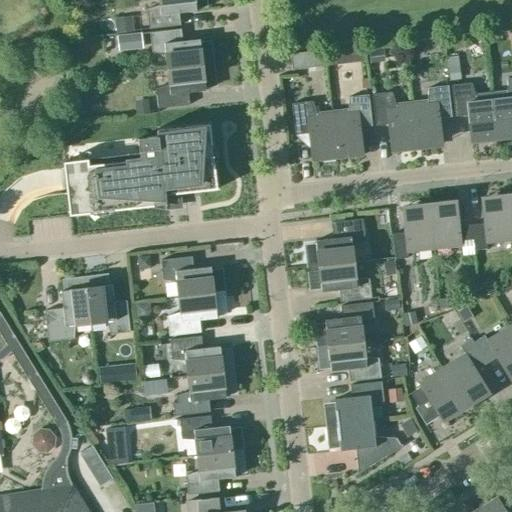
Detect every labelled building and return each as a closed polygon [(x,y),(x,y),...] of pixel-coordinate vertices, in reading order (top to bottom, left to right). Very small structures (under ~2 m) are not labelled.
[(196,5),(205,4),(204,0),(159,0),(160,4),(147,9),(149,28),(180,25),(179,12),(196,10),(196,5)] [(114,18),(115,33),(134,31),(132,15),(114,18)] [(150,32),(152,52),(165,53),(167,68),(212,63),(209,43),(200,44),(199,39),(182,41),(181,28),(150,32)] [(116,36),(118,51),(143,48),(141,33),(116,36)] [(362,45),(325,49),(326,65),(364,61),(362,45)] [(326,65),(325,49),(290,53),(292,69),(326,65)] [(368,51),(370,63),(384,61),(383,49),(368,51)] [(169,84),(156,88),(158,108),(189,104),(188,92),(205,90),(205,85),(214,84),(212,63),(167,68),(169,84)] [(447,68),(449,80),(461,79),(459,66),(447,68)] [(511,77),(507,78),(506,92),(491,93),(496,138),(511,136),(511,77)] [(491,93),(475,95),(471,82),(451,85),(455,116),(467,114),(470,137),(475,136),(475,141),(496,138),(491,93)] [(416,147),(437,145),(436,140),(441,140),(439,118),(451,116),(448,85),(428,87),(427,101),(411,103),(416,147)] [(396,104),(392,91),(372,94),(375,125),(388,124),(390,146),(395,145),(396,150),(416,147),(411,103),(396,104)] [(368,94),(348,96),(347,110),(332,112),(337,157),(358,154),(357,150),(362,149),(360,127),(372,125),(368,94)] [(134,100),(136,115),(149,113),(147,99),(134,100)] [(316,114),(312,101),(291,103),(295,134),(308,133),(311,155),(316,154),(316,159),(337,157),(332,112),(316,114)] [(166,204),(165,194),(217,188),(209,123),(156,129),(157,136),(138,138),(140,158),(88,164),(88,158),(63,161),(69,215),(166,204)] [(511,238),(511,229),(508,194),(489,196),(490,201),(481,202),(483,223),(471,224),(472,239),(473,250),(487,248),(486,242),(511,238)] [(461,240),(472,239),(471,224),(459,226),(457,205),(447,206),(447,201),(428,203),(434,248),(461,245),(461,240)] [(434,248),(428,203),(410,206),(410,210),(401,211),(404,232),(392,234),(395,259),(408,257),(407,251),(434,248)] [(315,240),(316,245),(306,246),(309,267),(354,262),(352,246),(365,242),(362,218),(331,222),(333,238),(315,240)] [(220,260),(246,259),(245,240),(219,241),(220,260)] [(223,291),(220,270),(211,271),(210,266),(193,268),(191,256),(160,259),(162,279),(176,280),(178,296),(223,291)] [(311,287),(321,286),(321,291),(338,289),(340,302),(371,298),(369,278),(355,277),(354,262),(309,267),(311,287)] [(112,284),(107,285),(106,275),(85,278),(90,322),(106,321),(110,334),(130,331),(126,300),(114,301),(112,284)] [(64,280),(66,290),(61,290),(63,307),(44,310),(48,341),(74,338),(75,324),(90,322),(85,278),(64,280)] [(478,284),(481,296),(495,292),(492,280),(478,284)] [(216,317),(216,312),(225,311),(223,291),(178,296),(180,312),(167,316),(169,335),(200,332),(199,319),(216,317)] [(439,299),(440,309),(454,307),(452,297),(439,299)] [(363,341),(361,325),(374,321),(371,302),(340,305),(342,317),(324,320),(325,324),(316,326),(318,346),(363,341)] [(466,305),(456,311),(462,321),(472,316),(466,305)] [(416,323),(414,311),(402,313),(404,325),(416,323)] [(0,334),(4,342),(2,344),(0,346),(0,345),(0,358),(1,358),(3,356),(6,355),(8,353),(10,350),(56,426),(57,429),(58,431),(59,433),(59,436),(59,438),(59,441),(59,443),(59,445),(58,448),(57,450),(56,452),(55,454),(54,456),(52,458),(49,461),(47,464),(45,468),(43,472),(41,476),(40,479),(39,484),(39,488),(39,492),(51,487),(70,484),(68,481),(67,478),(66,475),(65,471),(65,468),(65,465),(65,461),(66,458),(67,455),(68,451),(69,448),(69,445),(70,441),(70,438),(70,435),(69,431),(68,428),(67,425),(66,422),(0,314),(0,334)] [(486,363),(496,357),(507,375),(511,372),(511,328),(510,326),(487,340),(484,335),(473,341),(486,363)] [(229,350),(220,351),(219,346),(202,348),(201,335),(169,339),(172,359),(185,360),(187,375),(232,370),(229,350)] [(408,343),(414,353),(426,346),(420,336),(408,343)] [(475,370),(486,363),(473,341),(471,338),(459,345),(464,354),(441,368),(465,407),(481,397),(478,393),(486,388),(475,370)] [(365,356),(363,341),(318,346),(321,367),(330,366),(330,371),(348,369),(349,381),(380,377),(378,357),(365,356)] [(390,365),(392,377),(406,375),(405,363),(390,365)] [(465,407),(441,368),(418,383),(420,386),(410,393),(418,405),(428,399),(439,417),(447,412),(449,416),(465,407)] [(98,372),(100,384),(119,381),(118,370),(98,372)] [(225,392),(234,391),(232,370),(187,375),(189,391),(176,395),(177,402),(172,403),(174,415),(209,411),(208,399),(225,397),(225,392)] [(165,378),(143,381),(144,394),(167,391),(165,378)] [(334,399),(334,404),(325,405),(327,426),(372,421),(370,405),(383,401),(381,381),(350,385),(351,397),(334,399)] [(389,402),(403,401),(401,388),(388,389),(389,402)] [(123,409),(125,422),(150,419),(149,406),(123,409)] [(239,429),(229,430),(229,425),(211,427),(210,415),(179,419),(181,438),(194,439),(196,455),(241,450),(239,429)] [(398,426),(406,439),(417,432),(409,420),(398,426)] [(330,446),(339,445),(340,450),(355,448),(358,471),(352,475),(353,476),(402,445),(401,444),(400,445),(396,437),(374,436),(372,421),(327,426),(330,446)] [(99,429),(101,449),(118,448),(116,428),(99,429)] [(0,456),(1,456),(0,450),(0,511),(89,511),(72,484),(70,484),(51,487),(39,492),(0,497),(0,456)] [(243,470),(241,450),(196,455),(198,471),(185,475),(187,494),(219,491),(217,478),(235,476),(234,471),(243,470)] [(99,485),(110,478),(94,451),(83,458),(99,485)] [(243,511),(244,510),(229,511),(219,511),(217,497),(186,501),(187,511),(243,511)] [(505,511),(495,497),(476,509),(478,511),(505,511)] [(134,503),(135,511),(152,511),(152,502),(134,503)]
